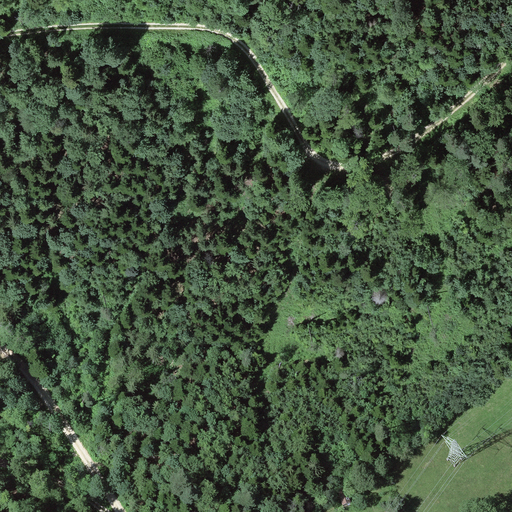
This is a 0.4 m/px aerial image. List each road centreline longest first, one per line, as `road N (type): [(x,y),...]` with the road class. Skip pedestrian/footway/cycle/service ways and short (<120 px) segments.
road 1 (track): [(0,36),(117,25),(210,28),(250,59),(315,161),(348,166),(425,134),(511,58)]
road 2 (track): [(0,343),(40,390),(117,511)]
road 3 (track): [(109,511),(0,461)]
